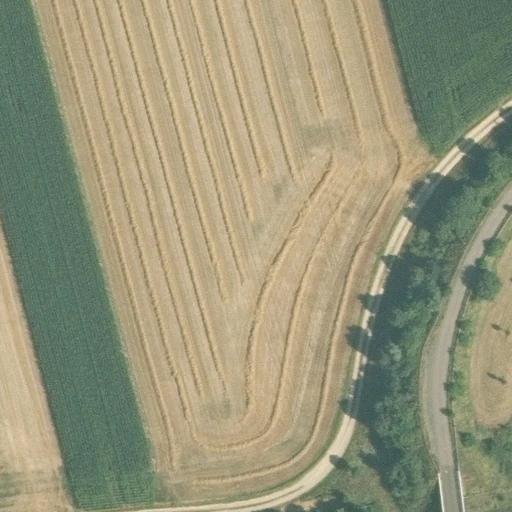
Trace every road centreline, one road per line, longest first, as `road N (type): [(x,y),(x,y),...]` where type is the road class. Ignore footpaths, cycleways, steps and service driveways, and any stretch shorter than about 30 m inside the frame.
road 1 (track): [(266,511),(314,486),(336,461),(351,435),(378,306),(414,224),(470,151),(511,116)]
road 2 (track): [(511,195),(475,248),(442,326),(434,410),(439,470)]
